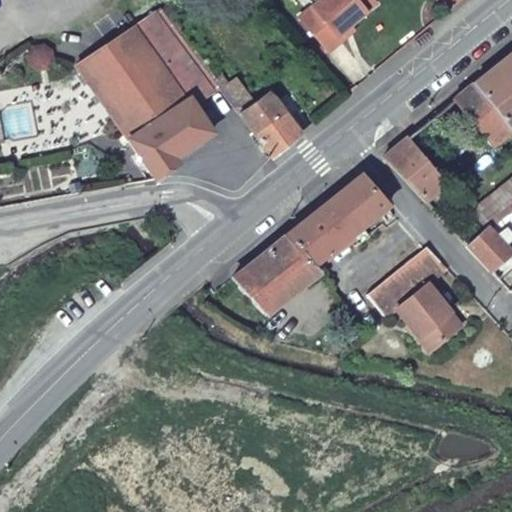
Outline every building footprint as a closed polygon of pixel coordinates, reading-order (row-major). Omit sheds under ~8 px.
[(320,0),(300,17),(328,52),(341,40),(337,36),(374,6),(368,0),(320,0)] [(159,4),(155,6),(160,12),(178,37),(182,34),(162,7),(159,4)] [(75,62),(82,72),(156,177),(177,160),(175,158),(211,131),(187,98),(202,87),(214,78),(214,77),(182,34),(178,37),(160,12),(155,6),(75,62)] [(511,54),(473,86),(511,134),(511,132),(511,54)] [(214,78),(271,156),(299,134),(273,97),(264,94),(253,102),(234,77),(225,83),(218,74),(214,77),(214,78)] [(511,134),(473,86),(452,103),(490,150),(511,134)] [(405,140),(382,159),(424,202),(445,185),(405,140)] [(310,268),(386,207),(360,176),(284,236),(310,268)] [(511,206),(511,180),(486,202),(499,217),(511,206)] [(499,217),(486,202),(470,214),(483,230),(499,217)] [(464,245),(489,271),(511,251),(511,242),(504,232),(511,225),(511,206),(499,217),(483,230),(464,245)] [(316,276),(310,268),(284,236),(229,279),(262,318),(316,276)] [(425,249),(422,251),(363,300),(383,322),(394,312),(426,287),(446,270),(425,249)] [(459,329),(426,287),(394,312),(429,354),(459,329)]
